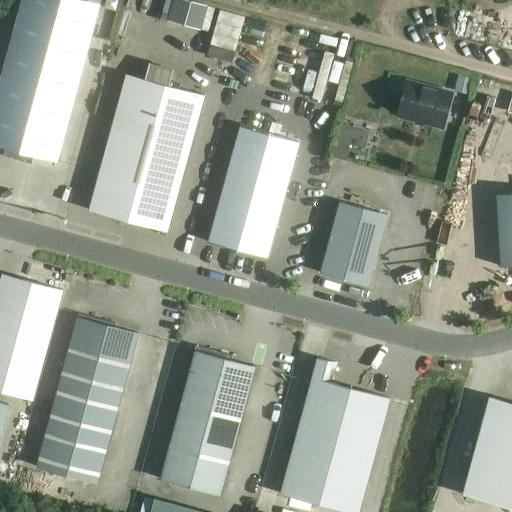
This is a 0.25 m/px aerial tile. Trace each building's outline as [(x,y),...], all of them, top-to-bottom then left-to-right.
[(21,0),(0,79),(0,146),(56,162),(100,0),(21,0)] [(117,31),(116,40),(135,43),(140,15),(108,9),(104,29),(117,31)] [(231,63),(244,18),(222,12),(210,57),(231,63)] [(186,23),(178,71),(205,76),(213,28),(186,23)] [(148,40),(149,49),(167,48),(167,39),(148,40)] [(458,74),(454,88),(468,92),(472,78),(458,74)] [(125,76),(89,210),(167,232),(204,97),(125,76)] [(406,83),(398,115),(442,127),(451,94),(406,83)] [(507,135),(511,115),(511,111),(475,102),(469,126),(507,135)] [(345,160),(354,128),(340,124),(331,156),(345,160)] [(267,259),(299,141),(240,125),(207,243),(267,259)] [(368,286),(387,215),(339,202),(320,273),(368,286)] [(504,215),(503,206),(483,209),(484,218),(504,215)] [(0,358),(0,403),(9,406),(29,411),(61,296),(20,285),(0,358)] [(78,314),(54,402),(115,419),(138,334),(114,328),(115,324),(78,314)] [(221,496),(256,367),(231,360),(232,356),(195,346),(159,479),(221,496)] [(337,363),(317,358),(280,494),(346,511),(358,511),(390,398),(332,383),(337,363)] [(511,508),(511,403),(489,397),(479,431),(462,495),(479,499),(511,508)] [(43,445),(103,461),(115,419),(54,402),(43,445)] [(0,439),(9,406),(0,403),(0,439)] [(97,484),(103,461),(43,445),(37,467),(97,484)] [(203,511),(150,499),(146,511),(203,511)]
